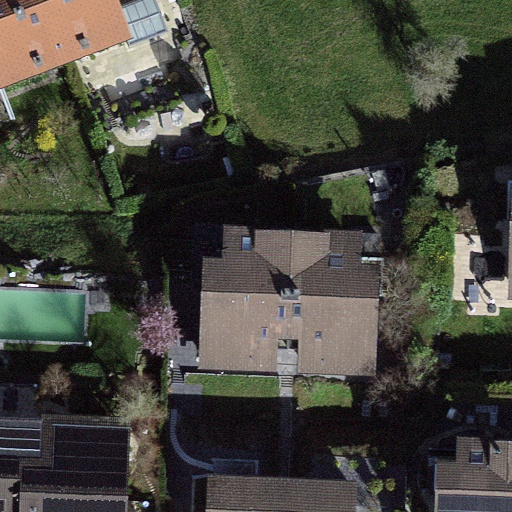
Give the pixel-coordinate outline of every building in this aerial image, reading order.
[(47,0),(0,0),(0,71),(7,89),(72,63),(47,0)] [(122,0),(47,0),(72,63),(138,38),(122,0)] [(511,199),(500,199),(499,314),(511,314),(511,199)] [(238,222),(236,262),(217,261),(213,373),(281,376),(282,337),(295,337),(299,224),(238,222)] [(356,227),(299,224),(295,337),(309,338),(308,379),(373,381),(377,269),(355,268),(356,227)] [(129,511),(133,418),(0,414),(0,498),(19,499),(19,511),(129,511)] [(511,511),(511,444),(426,444),(425,511),(511,511)] [(210,511),(357,511),(358,448),(211,446),(210,511)]
